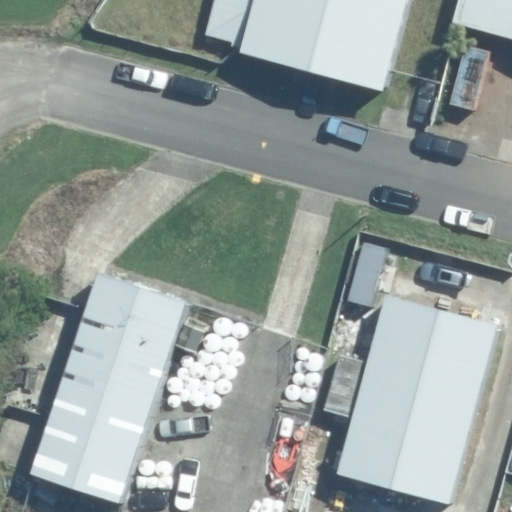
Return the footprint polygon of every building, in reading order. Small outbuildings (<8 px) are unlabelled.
[(418,0),(272,0),(261,40),(398,77),(418,0)] [(511,0),(477,0),(474,11),(511,21),(511,0)] [(206,294),(119,265),(52,465),(140,494),(206,294)] [(511,345),(511,324),(405,289),(351,453),(464,491),(511,345)] [(371,362),(345,356),(330,412),(356,419),(371,362)]
